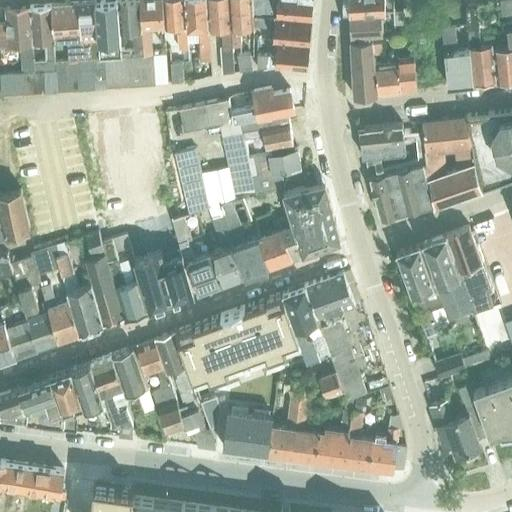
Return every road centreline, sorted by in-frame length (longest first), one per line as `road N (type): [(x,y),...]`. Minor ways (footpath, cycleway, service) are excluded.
road 1 (residential): [(417,497),(0,440)]
road 2 (residential): [(0,371),(361,243)]
road 3 (residential): [(11,169),(9,107),(274,76),(327,78)]
road 4 (residential): [(417,497),(424,441),(361,243)]
road 5 (residential): [(511,92),(329,116)]
road 6 (residential): [(511,190),(361,243)]
road 7 (residential): [(361,243),(329,116)]
